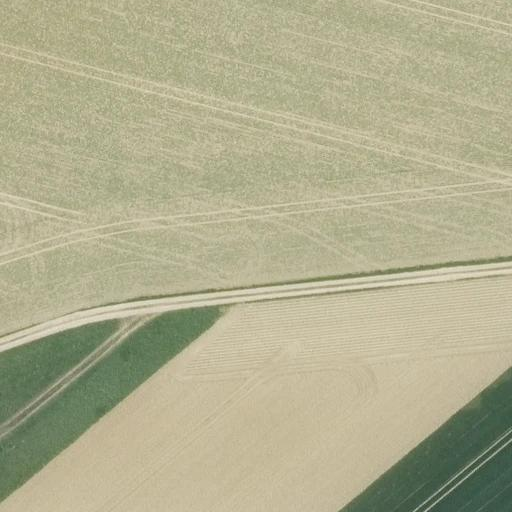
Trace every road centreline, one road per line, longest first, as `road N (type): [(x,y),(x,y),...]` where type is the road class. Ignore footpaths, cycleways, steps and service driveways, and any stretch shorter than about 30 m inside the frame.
road 1 (track): [(0,350),(141,311),(511,281)]
road 2 (track): [(0,438),(141,311)]
